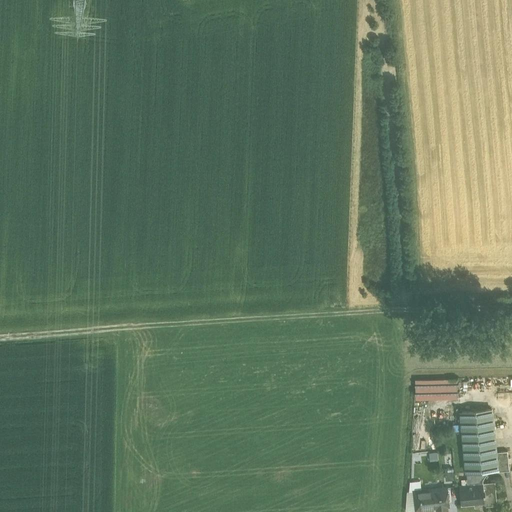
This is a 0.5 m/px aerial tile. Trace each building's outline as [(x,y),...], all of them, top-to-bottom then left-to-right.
[(413,398),(456,397),(456,378),(413,378),(413,398)] [(506,392),(490,393),(491,406),(507,404),(506,392)] [(492,408),(461,411),(467,472),(480,471),(497,469),(497,470),(509,469),(508,455),(496,456),(492,408)] [(453,468),(446,469),(447,480),(454,479),(453,468)] [(480,471),(467,472),(469,485),(482,484),(480,471)] [(469,485),(460,486),(462,505),(462,504),(475,503),(475,507),(476,507),(476,505),(482,504),(482,506),(497,505),(494,483),(482,484),(469,485)] [(447,487),(414,491),(415,504),(418,504),(418,509),(417,510),(418,510),(419,509),(437,507),(437,511),(440,511),(447,511),(447,506),(450,506),(447,487)]
